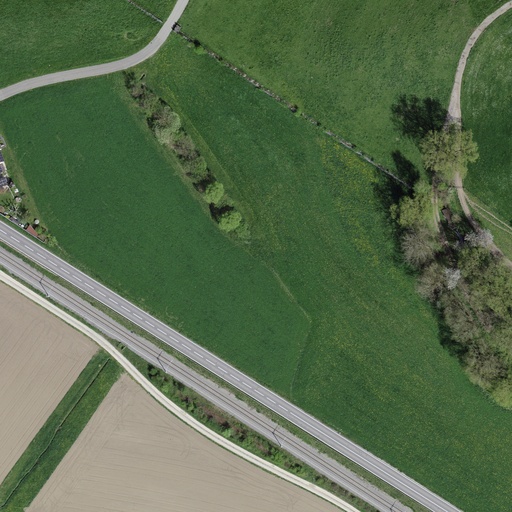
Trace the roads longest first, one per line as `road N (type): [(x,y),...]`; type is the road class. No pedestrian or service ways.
road 1 (secondary): [(452,511),(0,229)]
road 2 (track): [(0,275),(102,342),(189,420),(355,511)]
road 3 (track): [(511,346),(470,300),(434,202),(464,55),(481,27),(511,3)]
road 4 (unclassified): [(0,94),(131,61),(159,40),(182,0)]
road 5 (track): [(457,97),(458,188),(481,236),(511,266)]
